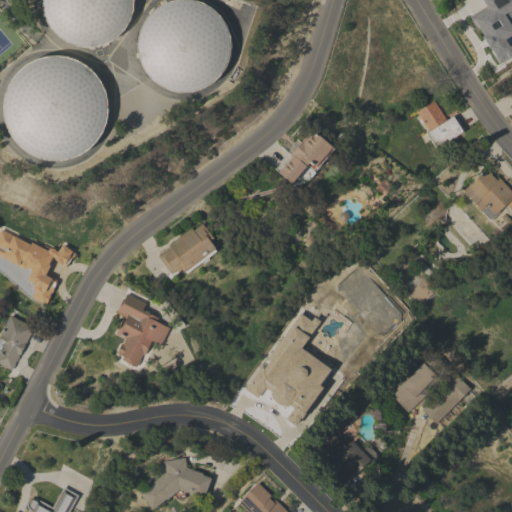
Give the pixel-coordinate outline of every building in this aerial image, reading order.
[(131,0),(131,8),(128,19),(122,29),(115,36),(107,42),(96,46),(85,47),(74,46),(65,42),(55,36),(49,28),(43,20),(40,9),(39,0),(131,0)] [(149,11),(158,4),(169,0),(195,0),(201,2),(210,8),(218,15),(223,24),(227,35),(229,46),(227,57),(223,66),(217,76),(210,83),(200,89),(190,91),(179,92),(168,90),(158,86),(149,79),(143,71),(138,61),(135,50),(135,40),(138,29),(142,19),(149,11)] [(495,64),(511,55),(511,54),(503,38),(511,32),(511,31),(506,21),(511,17),(511,12),(510,9),(511,7),(511,0),(479,0),(484,7),(469,15),(495,64)] [(16,71),(25,63),(34,59),(44,56),(54,55),(65,56),(75,59),(84,65),(92,72),(99,81),(103,90),(106,101),(106,112),(104,122),(100,132),(94,142),(86,149),(77,154),(69,158),(58,160),(47,160),(37,158),(26,153),(18,147),(11,139),(6,130),(2,120),(1,110),(2,98),(5,88),(9,79),(16,71)] [(425,132),(427,131),(415,111),(433,100),(445,119),(452,115),(452,116),(455,115),(464,129),(461,131),(435,148),(425,132)] [(313,172),(307,179),(301,182),(294,177),(289,183),(276,171),(290,156),(288,154),(310,129),(313,132),(315,130),(324,139),(323,140),(331,146),(330,147),(331,148),(315,167),(315,166),(312,169),(307,165),(306,166),(313,172)] [(511,193),(511,211),(504,203),(496,210),(498,212),(489,219),(488,218),(487,219),(462,190),(486,168),(495,180),(498,177),(511,193)] [(214,248),(213,248),(215,251),(207,257),(208,259),(202,264),(200,262),(186,273),(184,270),(182,271),(181,269),(177,272),(175,270),(170,273),(157,256),(169,247),(167,245),(190,227),(192,230),(201,223),(212,237),(208,240),(214,248)] [(0,229),(24,241),(25,239),(39,246),(40,245),(44,245),(50,247),(51,247),(53,248),(54,250),(56,251),(61,244),(74,253),(71,258),(64,266),(53,258),(44,274),(56,280),(52,288),(53,288),(51,292),(50,292),(48,295),(49,295),(44,304),(30,296),(33,291),(32,290),(31,287),(33,283),(28,281),(26,276),(30,269),(26,267),(25,268),(23,269),(0,256),(0,229)] [(425,276),(436,289),(418,305),(407,292),(425,276)] [(160,345),(150,340),(150,341),(151,343),(148,348),(146,348),(143,354),(141,354),(139,358),(139,360),(137,364),(136,365),(135,366),(120,359),(122,356),(119,354),(118,355),(116,354),(115,351),(119,344),(121,343),(124,338),(121,337),(122,334),(119,333),(118,335),(114,333),(121,319),(124,320),(125,317),(115,312),(122,298),(123,298),(126,293),(145,302),(141,309),(157,318),(155,321),(168,328),(160,345)] [(259,367),(262,369),(268,361),(265,359),(298,313),(309,321),(312,317),(318,321),(298,348),(328,369),(317,385),(320,387),(293,425),(284,418),(292,408),(287,404),(286,406),(279,405),(273,402),(269,397),(268,393),(270,391),(263,387),(255,398),(243,389),(259,367)] [(0,364),(0,329),(2,325),(3,326),(9,315),(33,327),(24,344),(23,344),(10,370),(0,364)] [(435,423),(421,409),(434,395),(437,398),(448,387),(440,379),(408,412),(386,390),(401,375),(405,380),(422,362),(429,369),(438,358),(469,388),(435,423)] [(332,417),(345,404),(356,416),(344,428),(332,417)] [(360,450),(363,447),(369,446),(374,452),(375,462),(368,461),(356,473),(354,471),(338,485),(325,472),(335,463),(327,454),(324,457),(314,446),(325,435),(321,431),(330,423),(339,432),(338,433),(347,443),(350,440),(360,450)] [(163,460),(184,457),(185,467),(196,471),(202,473),(201,474),(210,478),(202,497),(193,493),(192,494),(185,491),(183,497),(176,498),(173,493),(166,499),(165,498),(151,509),(138,493),(165,471),(163,460)] [(270,495),(267,497),(272,502),(274,499),(286,511),(285,511),(248,511),(238,502),(239,501),(239,500),(257,482),(270,495)] [(12,511),(13,511),(14,511),(26,511),(28,509),(27,509),(26,506),(26,504),(27,502),(29,499),(33,498),(34,499),(35,497),(51,507),(62,487),(77,495),(67,511),(12,511)]
